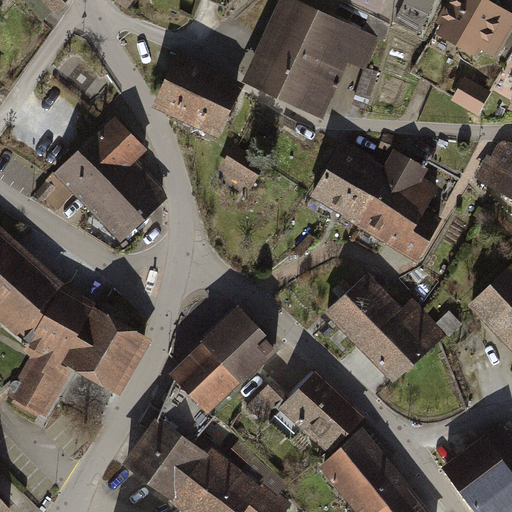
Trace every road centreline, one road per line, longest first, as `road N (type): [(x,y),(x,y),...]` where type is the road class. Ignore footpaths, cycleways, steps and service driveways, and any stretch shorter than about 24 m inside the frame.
road 1 (residential): [(511,133),(311,120),(87,6)]
road 2 (residential): [(457,511),(411,448),(337,373),(255,299),(180,259)]
road 3 (residential): [(87,6),(161,136),(184,206),(180,259)]
road 4 (residential): [(163,328),(150,372),(66,511)]
road 5 (residential): [(0,126),(87,6)]
road 6 (residential): [(0,192),(112,267)]
